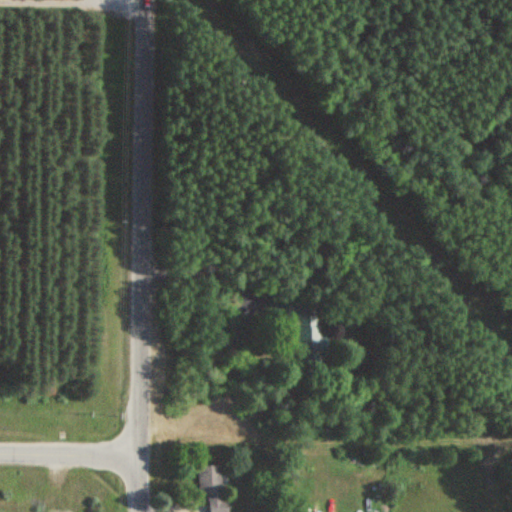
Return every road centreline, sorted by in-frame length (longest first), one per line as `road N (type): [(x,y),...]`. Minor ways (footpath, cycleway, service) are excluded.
road 1 (tertiary): [(140,453),(145,0)]
road 2 (residential): [(145,26),(0,25)]
road 3 (residential): [(140,453),(0,451)]
